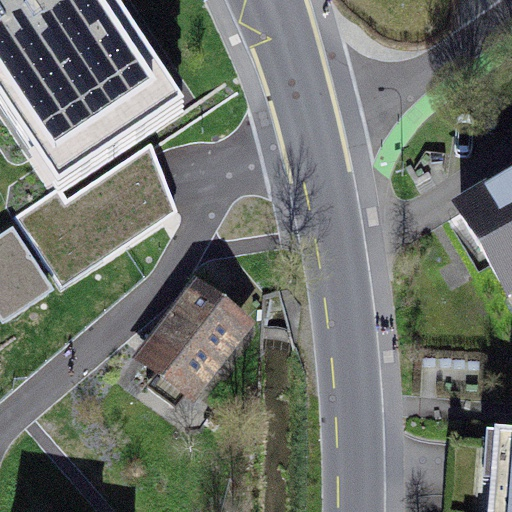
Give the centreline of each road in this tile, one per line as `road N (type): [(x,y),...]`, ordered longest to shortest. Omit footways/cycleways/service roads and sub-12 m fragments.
road 1 (residential): [(0,425),(255,213),(324,189)]
road 2 (residential): [(324,189),(350,417),(352,511)]
road 3 (residential): [(313,129),(511,8)]
road 4 (residential): [(273,0),(313,129)]
